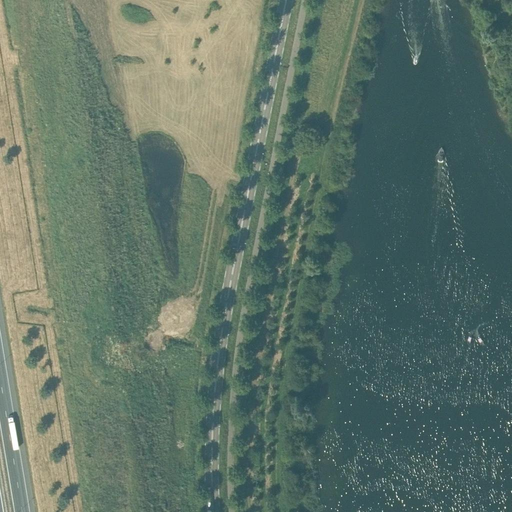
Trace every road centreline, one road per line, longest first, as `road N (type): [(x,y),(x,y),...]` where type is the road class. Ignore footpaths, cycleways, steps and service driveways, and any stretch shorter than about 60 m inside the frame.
road 1 (tertiary): [(215,511),(220,371),(286,0)]
road 2 (motorway): [(22,511),(0,375)]
